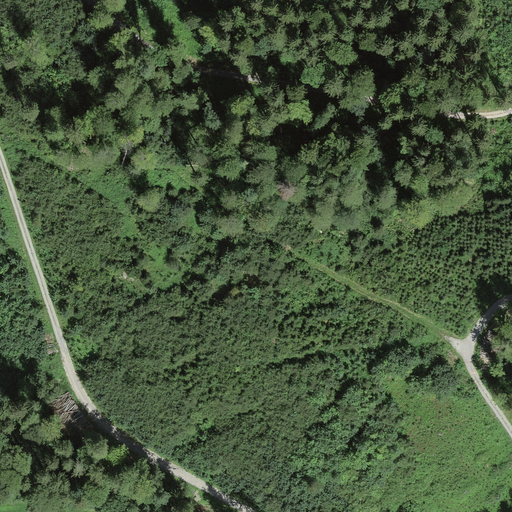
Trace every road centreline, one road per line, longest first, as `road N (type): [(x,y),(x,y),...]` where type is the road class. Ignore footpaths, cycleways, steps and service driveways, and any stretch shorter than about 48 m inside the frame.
road 1 (track): [(248,511),(124,442),(91,411),(69,373),(0,165)]
road 2 (track): [(91,0),(186,63),(462,118),(511,111)]
road 3 (track): [(511,302),(492,307),(478,341),(511,423)]
